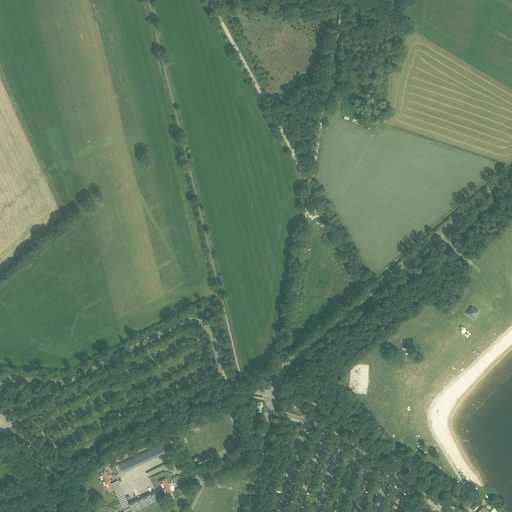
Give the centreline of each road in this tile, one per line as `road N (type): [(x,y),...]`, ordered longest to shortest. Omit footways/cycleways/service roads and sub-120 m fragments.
road 1 (unclassified): [(272,394),(286,364),(511,168)]
road 2 (unclassified): [(272,394),(227,383),(207,327),(193,320),(69,381),(0,379)]
road 3 (track): [(468,511),(312,406),(297,386),(276,380)]
road 4 (track): [(207,0),(308,185)]
